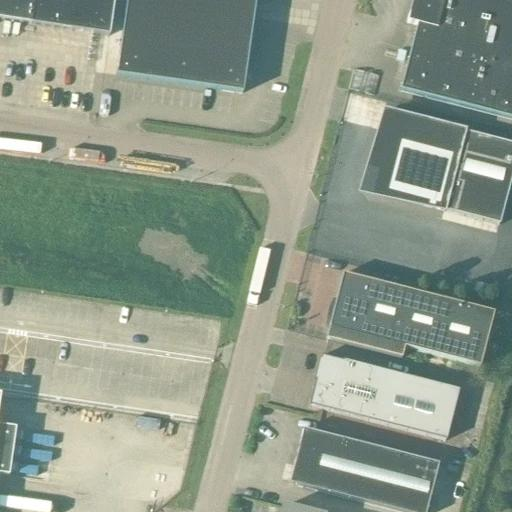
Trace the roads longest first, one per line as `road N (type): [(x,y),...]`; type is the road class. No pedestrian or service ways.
road 1 (unclassified): [(212,511),(300,167)]
road 2 (unclassified): [(300,167),(0,126)]
road 3 (unknown): [(45,329),(250,361)]
road 4 (unclassified): [(300,167),(342,0)]
